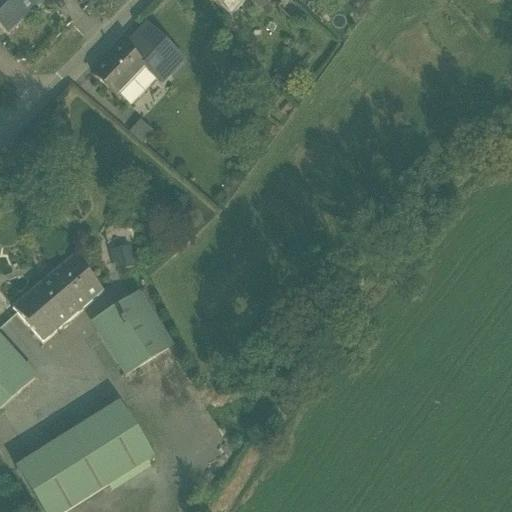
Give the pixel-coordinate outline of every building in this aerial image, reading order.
[(0,0),(0,29),(7,37),(22,21),(20,19),(39,0),(0,0)] [(246,0),(259,12),(269,0),(208,0),(219,10),(219,9),(229,19),(246,0)] [(182,63),(145,28),(123,51),(119,47),(92,75),(117,99),(118,97),(127,106),(132,106),(155,82),(160,86),(182,63)] [(144,267),(142,247),(127,249),(130,268),(144,267)] [(102,294),(73,259),(12,311),(42,345),(102,294)] [(171,349),(138,297),(92,325),(125,377),(171,349)] [(0,411),(34,381),(0,343),(0,411)] [(68,511),(152,460),(118,407),(16,471),(41,511),(68,511)]
